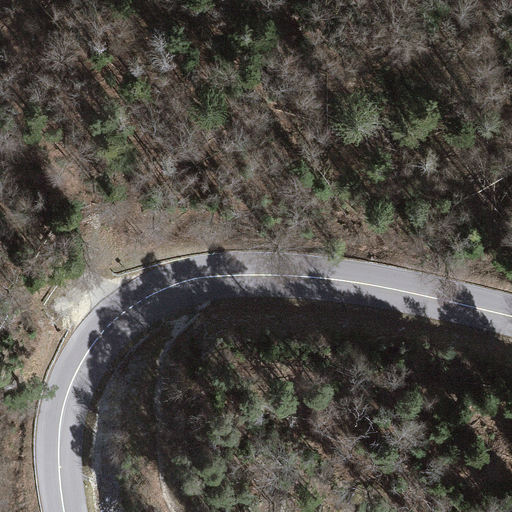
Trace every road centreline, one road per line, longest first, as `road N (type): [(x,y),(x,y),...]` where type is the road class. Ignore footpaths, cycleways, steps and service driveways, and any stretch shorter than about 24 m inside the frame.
road 1 (primary): [(511,316),(307,276),(219,275),(173,284),(103,329),(71,381),(58,445),(64,511)]
road 2 (track): [(219,275),(160,359),(158,436),(174,511)]
